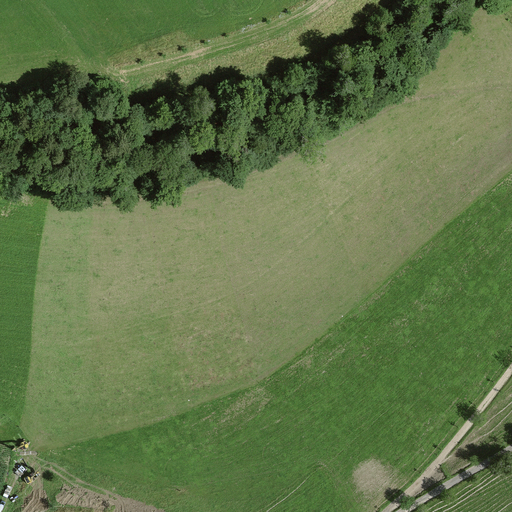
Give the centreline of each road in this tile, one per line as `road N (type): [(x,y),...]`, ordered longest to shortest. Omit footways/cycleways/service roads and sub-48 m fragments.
road 1 (track): [(511,372),(423,485),(390,511)]
road 2 (track): [(408,511),(511,452)]
